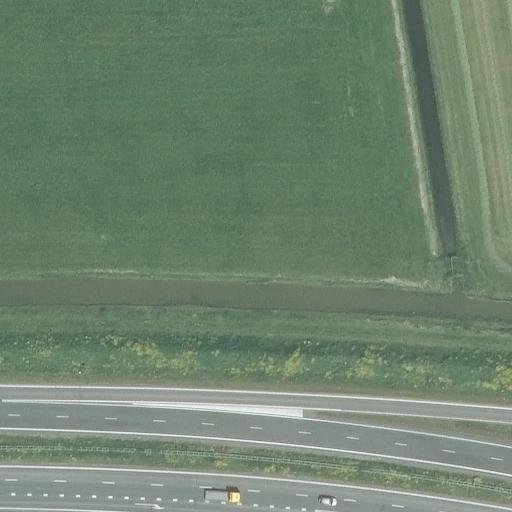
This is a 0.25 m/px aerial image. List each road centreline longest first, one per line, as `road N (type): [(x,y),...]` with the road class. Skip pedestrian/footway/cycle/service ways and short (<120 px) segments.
road 1 (trunk): [(511,461),(277,429),(3,415)]
road 2 (trunk): [(511,418),(244,403),(3,415)]
road 3 (trunk): [(0,479),(310,498)]
road 4 (trunk): [(310,498),(432,511)]
